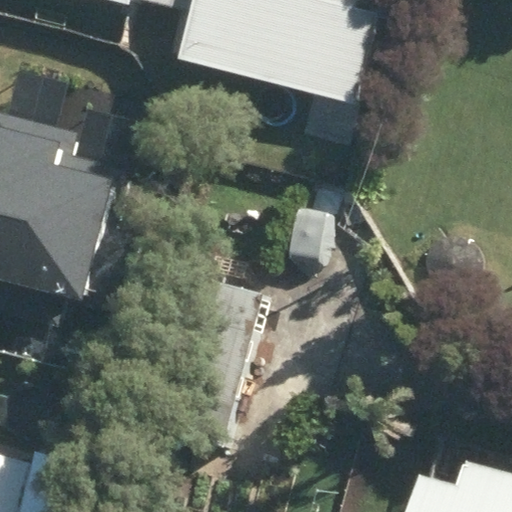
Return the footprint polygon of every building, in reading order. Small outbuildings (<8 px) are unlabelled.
[(178,56),(355,99),(379,0),(121,0),(132,3),(132,0),(146,0),(189,10),(178,56)] [(0,311),(45,324),(53,293),(80,301),(101,290),(132,173),(70,157),(76,136),(0,115),(0,311)] [(462,483),(473,485),(482,478),(484,467),(477,458),(466,457),(457,464),(455,475),(462,483)] [(0,511),(12,511),(24,464),(0,458),(0,511)] [(434,511),(511,511),(511,472),(489,467),(483,491),(443,480),(434,511)]
